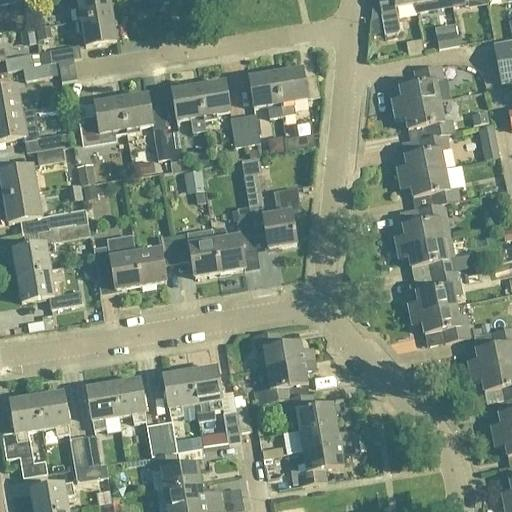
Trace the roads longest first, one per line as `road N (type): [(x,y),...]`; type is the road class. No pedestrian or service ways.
road 1 (residential): [(0,360),(317,310)]
road 2 (residential): [(317,310),(348,40)]
road 3 (residential): [(455,511),(442,452),(317,310)]
road 4 (residential): [(180,56),(304,38),(348,40)]
